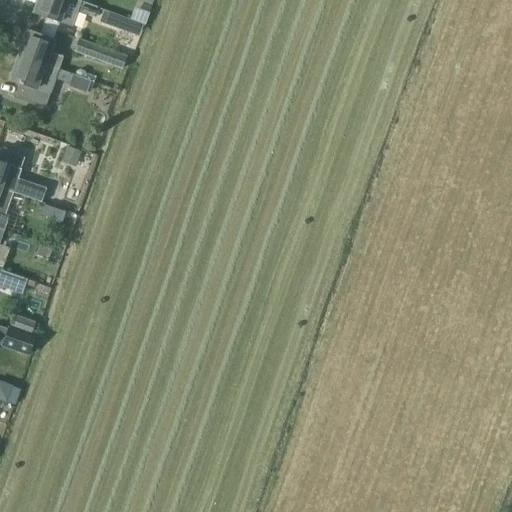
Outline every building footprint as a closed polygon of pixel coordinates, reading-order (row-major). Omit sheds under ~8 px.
[(75,0),(37,0),(33,13),(59,22),(63,9),(79,15),(80,13),(106,23),(109,12),(81,2),(75,0)] [(117,15),(113,26),(135,34),(139,23),(117,15)] [(53,41),(27,31),(19,55),(59,70),(59,69),(64,57),(53,53),(56,44),(52,42),(53,41)] [(127,58),(79,40),(75,52),(123,70),(127,58)] [(19,55),(10,80),(20,84),(16,96),(46,106),(56,79),(69,84),(69,86),(87,93),(91,81),(59,69),(59,70),(19,55)] [(76,168),(81,151),(67,146),(61,163),(76,168)] [(0,189),(13,194),(41,204),(41,203),(47,188),(28,182),(28,183),(18,179),(22,169),(21,169),(25,158),(0,149),(0,189)] [(0,189),(0,229),(4,231),(10,214),(6,213),(10,203),(13,194),(0,189)] [(0,287),(22,295),(28,280),(0,270),(0,287)] [(15,316),(11,327),(11,328),(31,335),(35,323),(15,316)] [(11,327),(9,327),(2,347),(29,356),(36,337),(31,335),(11,328),(11,327)] [(0,396),(5,398),(9,385),(10,383),(0,379),(0,396)]
